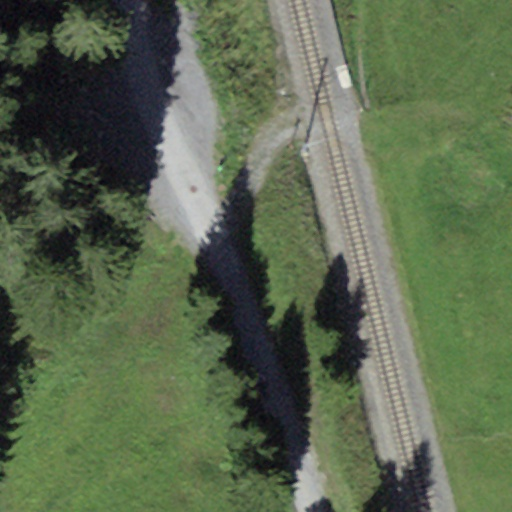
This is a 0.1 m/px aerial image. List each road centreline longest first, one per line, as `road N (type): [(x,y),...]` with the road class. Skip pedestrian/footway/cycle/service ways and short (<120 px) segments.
road 1 (residential): [(221,243),(314,511)]
road 2 (track): [(128,0),(221,243)]
